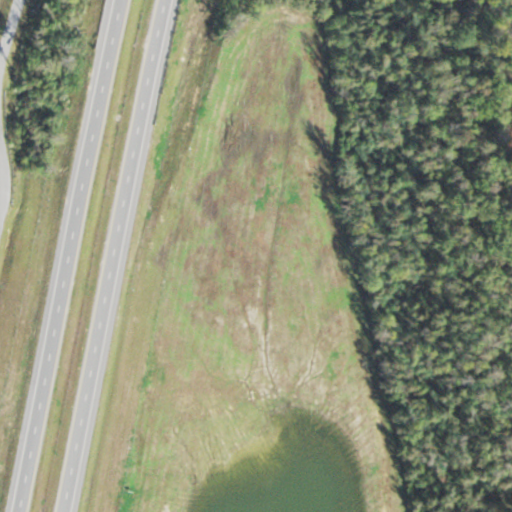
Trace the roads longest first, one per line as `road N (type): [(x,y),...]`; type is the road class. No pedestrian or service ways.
road 1 (motorway): [(121,0),(18,511)]
road 2 (motorway): [(63,511),(165,0)]
road 3 (residential): [(0,221),(1,59),(19,0)]
